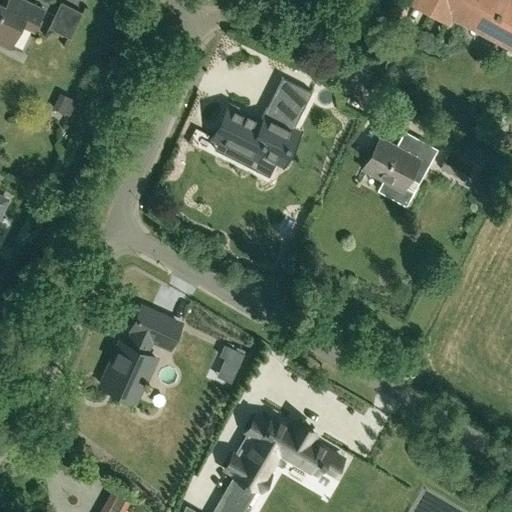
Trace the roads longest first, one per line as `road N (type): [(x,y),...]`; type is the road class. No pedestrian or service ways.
road 1 (unclassified): [(380,381),(169,257),(113,233)]
road 2 (residential): [(113,233),(209,0)]
road 3 (unclassified): [(0,451),(35,405),(113,233)]
road 4 (residential): [(511,459),(380,381)]
road 5 (residential): [(342,61),(215,0)]
